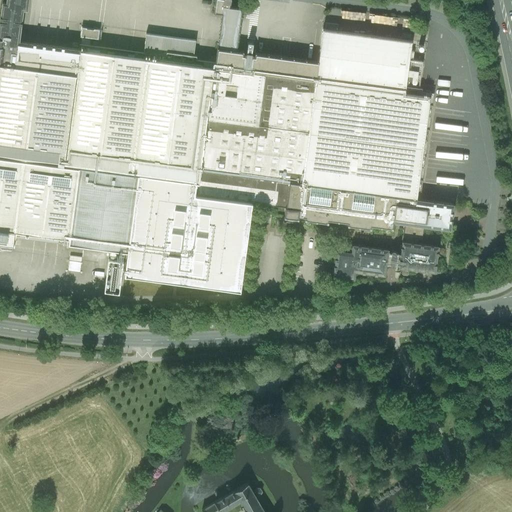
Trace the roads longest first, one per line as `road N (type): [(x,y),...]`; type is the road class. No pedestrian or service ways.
road 1 (tertiary): [(0,327),(193,340),(424,320)]
road 2 (track): [(0,423),(133,359),(146,340)]
